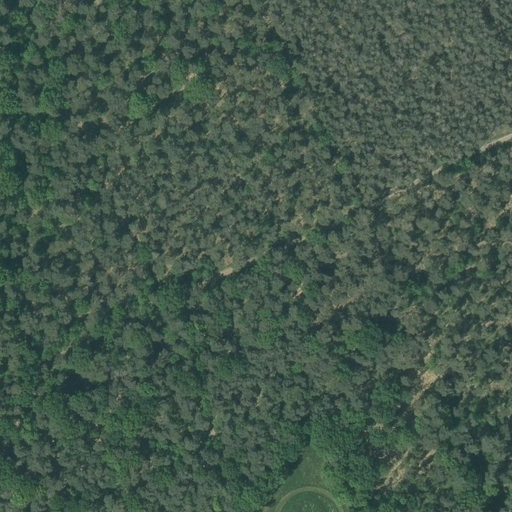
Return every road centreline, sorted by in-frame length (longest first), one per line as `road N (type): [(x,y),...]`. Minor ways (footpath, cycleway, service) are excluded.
road 1 (track): [(0,382),(511,142)]
road 2 (track): [(21,0),(106,159),(152,262),(161,303)]
